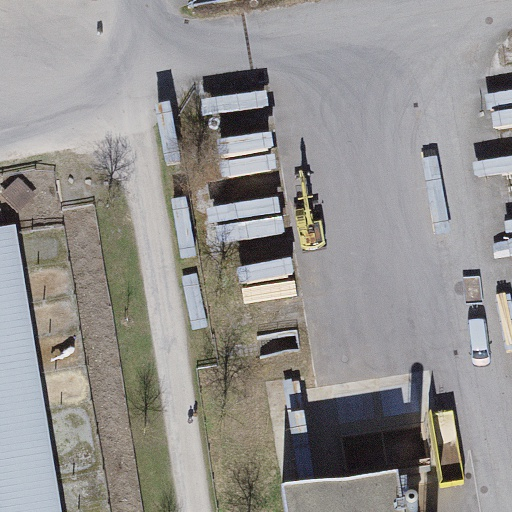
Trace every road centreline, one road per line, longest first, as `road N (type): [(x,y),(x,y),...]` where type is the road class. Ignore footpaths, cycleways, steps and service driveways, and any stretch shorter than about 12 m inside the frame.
road 1 (track): [(501,511),(424,27),(129,73)]
road 2 (track): [(138,130),(198,511)]
road 3 (track): [(138,130),(0,153)]
road 4 (track): [(117,0),(138,130)]
